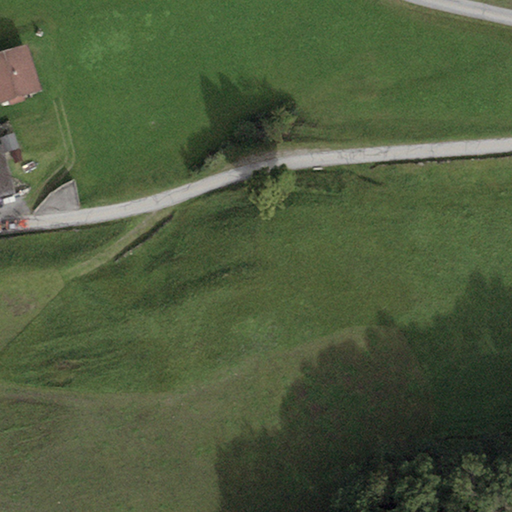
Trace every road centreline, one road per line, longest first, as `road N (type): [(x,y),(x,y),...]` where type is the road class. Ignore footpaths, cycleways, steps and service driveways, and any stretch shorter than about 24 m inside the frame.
road 1 (residential): [(0,227),(99,216),(309,161),(511,146)]
road 2 (track): [(56,101),(69,159),(23,211),(22,224)]
